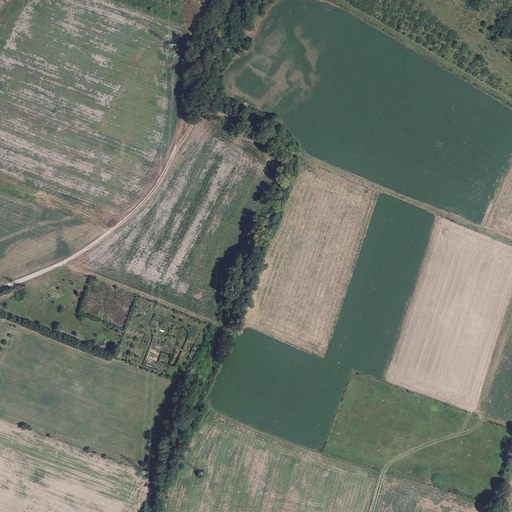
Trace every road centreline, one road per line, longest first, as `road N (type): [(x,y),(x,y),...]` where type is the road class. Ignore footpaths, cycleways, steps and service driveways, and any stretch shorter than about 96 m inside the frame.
road 1 (track): [(218,0),(192,29),(182,58),(184,115),(153,191),(69,259),(0,288)]
road 2 (track): [(511,100),(339,0)]
